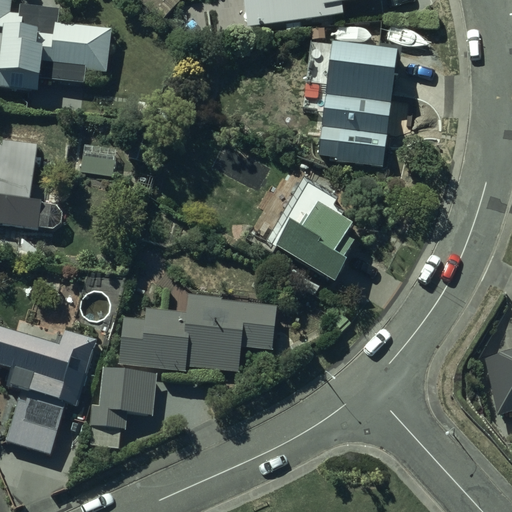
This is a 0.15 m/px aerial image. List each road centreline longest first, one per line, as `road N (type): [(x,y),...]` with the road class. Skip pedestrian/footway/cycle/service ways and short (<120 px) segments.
road 1 (residential): [(368,387),(441,296),(487,183),(499,85),(489,0)]
road 2 (residential): [(137,511),(254,459),(368,387)]
road 3 (residential): [(368,387),(482,511)]
